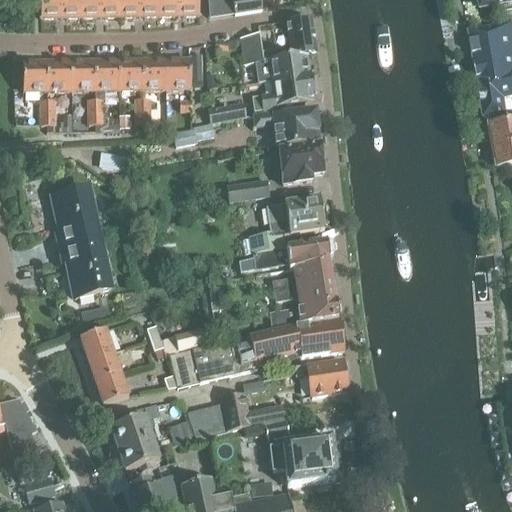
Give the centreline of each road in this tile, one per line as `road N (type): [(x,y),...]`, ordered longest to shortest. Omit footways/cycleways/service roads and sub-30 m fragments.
road 1 (residential): [(0,43),(199,35),(292,17)]
road 2 (residential): [(103,511),(20,352)]
